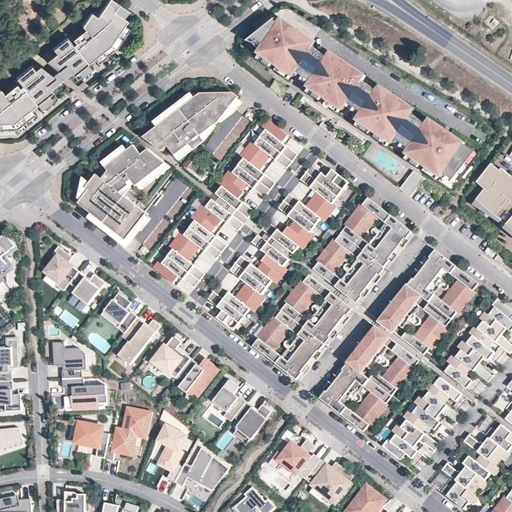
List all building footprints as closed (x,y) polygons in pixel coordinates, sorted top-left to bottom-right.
[(0,131),(12,130),(65,88),(71,84),(112,51),(127,30),(121,26),(124,21),(121,19),(126,11),(109,0),(105,0),(94,17),(89,14),(87,16),(86,16),(77,29),(80,32),(75,36),(72,33),(39,59),(31,65),(2,89),(5,92),(0,95),(0,131)] [(455,198),(483,162),(465,149),(466,148),(451,139),(448,143),(393,105),(395,101),(381,92),(380,93),(366,83),(366,82),(352,73),(349,76),(293,39),(296,35),(287,29),(279,31),(276,35),(264,27),(259,39),(254,43),(265,50),(256,63),(455,198)] [(278,82),(273,89),(285,98),(290,91),(278,82)] [(235,99),(228,93),(187,94),(137,134),(165,155),(170,151),(175,157),(188,146),(187,145),(199,136),(200,137),(218,122),(235,99)] [(241,116),(237,128),(245,130),(249,119),(241,116)] [(272,123),(260,138),(292,163),(297,156),(287,148),(288,147),(283,143),(282,142),(281,138),(285,133),(272,123)] [(325,125),(322,128),(336,139),(339,136),(325,125)] [(292,163),(260,138),(255,145),(249,152),(262,162),(265,158),(270,157),(276,162),(277,161),(287,169),(292,163)] [(112,188),(120,181),(122,180),(121,180),(125,177),(129,183),(159,160),(132,139),(78,182),(78,204),(81,207),(78,211),(120,244),(123,240),(126,242),(147,215),(144,213),(112,188)] [(245,149),(249,152),(255,145),(251,142),(245,149)] [(240,156),(244,159),(249,152),(245,149),(240,156)] [(244,159),(238,166),(270,191),(275,185),(265,177),(265,176),(260,171),(259,171),(259,166),(262,162),(249,152),(244,159)] [(184,167),(202,182),(210,173),(191,158),(184,167)] [(270,191),(238,166),(233,173),(227,181),(240,190),(243,186),(248,186),(254,190),(255,189),(265,197),(270,191)] [(349,183),(336,173),(332,178),(328,178),(327,177),(322,173),(321,175),(311,167),(306,173),(337,197),(343,190),(349,183)] [(223,177),(227,181),(233,173),(229,170),(223,177)] [(327,177),(328,178),(332,178),(336,173),(333,170),(327,177)] [(511,189),(506,185),(510,181),(502,174),(500,177),(492,170),(478,189),(485,195),(477,206),(505,229),(504,230),(502,232),(510,239),(511,236),(511,189)] [(414,171),(400,189),(411,197),(424,179),(414,171)] [(326,212),(332,204),(337,197),(306,173),(301,179),(311,187),(310,189),(316,193),(316,198),(314,202),(326,212)] [(221,188),(227,181),(223,177),(217,185),(221,188)] [(120,181),(112,188),(144,213),(150,204),(120,181)] [(243,204),(238,200),(237,199),(236,194),(240,190),(227,181),(221,188),(216,195),(247,220),(252,213),(242,206),(243,204)] [(349,183),(343,190),(347,193),(353,186),(349,183)] [(326,212),(314,202),(310,206),(306,207),(305,206),(300,202),(299,203),(289,195),(284,201),(315,226),(321,219),(326,212)] [(357,217),(366,224),(372,217),(376,220),(378,217),(386,223),(391,215),(369,198),(363,205),(365,207),(357,217)] [(200,214),(213,224),(216,220),(221,220),(222,220),(227,224),(228,223),(238,231),(243,225),(211,201),(206,207),(200,214)] [(292,230),(304,240),(310,233),(315,226),(284,201),(278,208),(289,216),(288,217),(294,222),(294,227),(292,230)] [(352,214),(357,217),(365,207),(363,205),(361,203),(352,214)] [(200,214),(206,207),(202,204),(196,211),(200,214)] [(326,212),(330,215),(336,207),(332,204),(326,212)] [(473,211),(504,230),(505,229),(477,206),(473,211)] [(195,222),(200,214),(196,211),(191,219),(195,222)] [(321,219),(325,222),(330,215),(326,212),(321,219)] [(195,222),(189,229),(221,254),(226,247),(215,239),(216,238),(210,233),(210,228),(213,224),(200,214),(195,222)] [(347,227),(348,228),(357,217),(352,214),(344,225),(346,227),(347,227)] [(391,215),(386,223),(382,229),(401,243),(411,231),(391,215)] [(341,234),(363,251),(369,243),(362,238),(370,228),(366,224),(357,217),(348,228),(347,227),(341,234)] [(304,240),(292,230),(288,235),(284,235),(277,230),(277,232),(266,224),(261,230),(272,238),(293,254),(298,247),(304,240)] [(178,243),(191,253),(194,249),(199,248),(199,249),(205,253),(206,252),(216,260),(221,254),(189,229),(184,236),(178,243)] [(401,243),(382,229),(374,239),(393,254),(401,243)] [(178,243),(184,236),(180,233),(174,240),(178,243)] [(304,240),(308,243),(314,236),(310,233),(304,240)] [(328,253),(342,264),(350,253),(357,259),(363,251),(341,234),(335,241),(336,242),(328,253)] [(0,266),(4,263),(0,258),(0,257),(13,247),(4,235),(0,237),(0,266)] [(277,275),(283,267),(288,260),(256,235),(251,242),(261,250),(261,251),(266,256),(267,256),(267,261),(264,265),(277,275)] [(324,250),(328,253),(336,242),(335,241),(333,239),(324,250)] [(363,251),(383,267),(393,254),(374,239),(370,244),(369,243),(363,251)] [(168,247),(172,250),(178,243),(174,240),(168,247)] [(298,247),(302,251),(308,243),(304,240),(298,247)] [(172,250),(167,257),(199,282),(203,276),(193,268),(194,267),(188,262),(187,257),(191,253),(178,243),(172,250)] [(69,284),(78,272),(71,267),(71,268),(67,265),(72,258),(58,247),(52,254),(57,258),(46,272),(58,282),(55,286),(63,292),(69,284)] [(320,264),(328,253),(324,250),(316,261),(318,263),(318,262),(320,264)] [(383,267),(363,251),(357,259),(358,259),(354,265),(373,279),(383,267)] [(450,274),(456,266),(437,251),(427,264),(446,278),(449,274),(450,274)] [(313,269),(335,287),(341,279),(334,274),(342,264),(328,253),(320,264),(318,262),(318,263),(313,269)] [(199,282),(167,257),(156,272),(168,281),(171,277),(177,277),(183,282),(183,280),(194,288),(199,282)] [(277,275),(264,265),(261,269),(257,270),(256,269),(250,265),(250,266),(239,258),(234,264),(266,289),(271,282),(277,275)] [(255,303),(261,296),(266,289),(234,264),(229,271),(239,279),(238,280),(244,284),(245,284),(245,289),(242,293),(255,303)] [(437,289),(446,278),(427,264),(418,275),(437,289)] [(373,279),(354,265),(346,275),(365,289),(373,279)] [(479,284),(456,266),(450,274),(458,280),(455,283),(460,286),(453,294),(463,301),(471,290),(473,291),(479,284)] [(277,275),(281,278),(287,270),(283,267),(277,275)] [(85,278),(78,272),(69,284),(76,289),(72,294),(87,306),(105,283),(94,275),(88,281),(84,278),(85,278)] [(271,282),(275,285),(281,278),(277,275),(271,282)] [(304,284),(296,294),(309,305),(317,294),(324,300),(330,293),(308,275),(302,282),(302,283),(304,284)] [(335,287),(355,302),(365,289),(346,275),(342,280),(341,279),(335,287)] [(418,275),(408,288),(428,303),(434,296),(433,295),(437,289),(418,275)] [(291,291),(296,294),(304,284),(302,283),(302,282),(300,280),(291,291)] [(255,303),(242,293),(239,298),(235,298),(234,297),(228,293),(227,294),(217,286),(212,293),(222,301),(244,317),(249,310),(255,303)] [(422,310),(428,303),(408,288),(398,300),(417,315),(421,310),(422,310)] [(454,312),(455,312),(454,311),(463,301),(453,294),(449,290),(441,301),(434,296),(428,303),(451,320),(456,313),(454,312)] [(471,290),(463,301),(467,304),(475,293),(473,291),(473,292),(471,290)] [(287,305),(296,294),(291,291),(283,302),(285,304),(286,304),(287,305)] [(220,321),(233,332),(239,324),(244,317),(222,301),(212,293),(207,299),(217,307),(216,308),(221,312),(223,312),(223,317),(220,321)] [(350,308),(330,293),(324,300),(325,301),(321,306),(340,321),(350,308)] [(124,334),(136,318),(130,312),(129,313),(125,311),(130,304),(118,294),(103,312),(120,325),(117,329),(124,334)] [(280,311),(302,328),(308,321),(301,315),(309,305),(296,294),(287,305),(286,304),(285,304),(280,311)] [(255,303),(259,306),(265,299),(261,296),(255,303)] [(499,301),(496,299),(491,306),(493,308),(499,301)] [(410,324),(417,315),(398,300),(392,309),(410,324)] [(467,304),(463,301),(454,311),(455,312),(456,313),(458,315),(467,304)] [(506,329),(510,332),(511,329),(511,322),(509,320),(508,316),(511,311),(499,301),(493,308),(488,315),(494,320),(501,325),(506,329)] [(249,310),(253,313),(259,306),(255,303),(249,310)] [(422,326),(436,336),(443,327),(445,328),(445,327),(451,320),(428,303),(422,310),(430,316),(422,326)] [(340,321),(321,306),(313,316),(332,330),(340,321)] [(392,309),(382,322),(401,337),(407,330),(406,329),(410,324),(392,309)] [(276,320),(268,330),(277,337),(281,340),(289,330),(297,336),(302,328),(280,311),(274,318),(276,320)] [(120,325),(103,312),(100,316),(117,329),(120,325)] [(482,322),(488,315),(484,312),(478,319),(482,322)] [(492,342),(509,355),(511,351),(511,346),(504,340),(505,339),(501,336),(498,334),(497,330),(501,325),(494,320),(488,315),(482,322),(477,329),(492,342)] [(264,327),(268,330),(276,320),(274,318),(272,316),(264,327)] [(302,328),(322,344),(332,330),(313,316),(309,321),(308,321),(302,328)] [(124,334),(121,338),(128,343),(117,356),(130,366),(160,327),(154,321),(148,328),(144,325),(145,324),(136,318),(124,334)] [(233,332),(237,335),(242,327),(239,324),(233,332)] [(506,329),(501,325),(497,330),(498,334),(501,336),(506,329)] [(423,355),(429,348),(428,348),(429,348),(428,346),(436,336),(422,326),(416,333),(414,336),(407,330),(401,337),(423,355)] [(471,337),(477,329),(473,326),(467,333),(471,337)] [(260,341),(268,330),(264,327),(255,338),(258,340),(258,339),(260,341)] [(443,327),(436,336),(439,339),(448,329),(445,327),(445,328),(443,327)] [(322,344),(302,328),(297,336),(293,342),(312,356),(322,344)] [(390,351),(396,344),(376,329),(366,341),(385,356),(389,351),(390,351)] [(485,359),(488,361),(494,353),(487,348),(486,344),(489,340),(477,329),(471,337),(467,343),(476,350),(480,354),(485,359)] [(252,347),(275,364),(281,356),(273,350),(275,348),(271,345),(277,337),(268,330),(260,341),(258,339),(252,347)] [(439,339),(436,336),(428,346),(429,348),(428,348),(429,348),(431,350),(439,339)] [(177,376),(190,360),(183,354),(182,355),(175,349),(181,342),(173,337),(153,362),(174,379),(177,376)] [(0,382),(12,382),(11,373),(9,373),(9,367),(14,367),(14,369),(18,369),(16,340),(6,340),(7,349),(0,349),(0,382)] [(467,343),(463,340),(458,347),(462,350),(467,343)] [(378,366),(385,356),(366,341),(359,351),(378,366)] [(312,356),(293,342),(286,351),(304,366),(312,356)] [(61,380),(81,379),(81,371),(86,370),(85,355),(78,349),(64,350),(63,343),(52,343),(53,367),(62,366),(62,371),(61,371),(61,380)] [(472,369),(489,382),(494,376),(483,368),(484,367),(480,364),(477,361),(477,358),(480,354),(476,350),(467,343),(462,350),(456,358),(469,367),(471,369),(472,369)] [(390,367),(403,378),(411,367),(413,369),(414,368),(418,362),(396,344),(390,351),(398,357),(390,367)] [(499,348),(491,358),(500,364),(508,354),(499,348)] [(275,364),(294,379),(304,366),(286,351),(282,357),(281,356),(275,364)] [(359,351),(349,364),(368,379),(374,372),(373,371),(378,366),(359,351)] [(451,365),(456,358),(452,355),(447,362),(451,365)] [(445,372),(467,389),(473,381),(467,376),(466,372),(469,367),(456,358),(451,365),(445,372)] [(190,360),(177,376),(183,381),(178,388),(186,394),(190,388),(197,394),(216,371),(205,362),(200,369),(197,372),(194,369),(196,366),(197,365),(190,360)] [(363,387),(368,379),(349,364),(339,377),(358,391),(362,386),(363,387)] [(374,372),(368,379),(391,397),(396,390),(395,389),(403,378),(390,367),(384,375),(382,378),(374,372)] [(411,367),(403,378),(407,381),(416,370),(414,368),(413,369),(411,367)] [(350,402),(358,391),(339,377),(331,387),(350,402)] [(407,381),(403,378),(395,389),(396,390),(399,392),(407,381)] [(461,395),(439,378),(434,385),(428,392),(441,402),(444,397),(448,397),(456,403),(461,395)] [(83,387),(83,379),(81,379),(61,380),(62,389),(70,388),(70,397),(73,397),(74,408),(95,408),(95,404),(106,403),(105,386),(83,387)] [(366,406),(375,413),(383,403),(385,404),(391,397),(368,379),(363,387),(370,392),(362,403),(366,406)] [(233,418),(245,402),(238,397),(238,398),(231,393),(236,386),(229,380),(212,402),(226,413),(223,417),(230,422),(233,418)] [(12,390),(12,382),(0,382),(0,406),(4,406),(4,412),(20,411),(20,395),(11,395),(11,390),(12,390)] [(428,392),(434,385),(430,382),(425,389),(428,392)] [(331,387),(321,400),(340,415),(346,408),(346,407),(350,402),(331,387)] [(193,400),(197,394),(190,388),(186,394),(193,400)] [(423,399),(417,406),(430,417),(434,412),(438,412),(441,414),(444,417),(445,415),(456,423),(461,417),(443,404),(442,403),(441,402),(428,392),(423,399)] [(417,406),(423,399),(419,396),(413,403),(417,406)] [(245,402),(233,418),(240,423),(235,428),(237,429),(243,434),(249,439),(251,440),(258,431),(256,430),(270,412),(261,405),(256,412),(252,409),(252,408),(245,402)] [(383,403),(375,413),(379,416),(388,406),(385,404),(383,403)] [(363,433),(368,426),(369,426),(367,424),(375,413),(366,406),(360,414),(356,411),(354,413),(346,408),(340,415),(363,433)] [(430,417),(417,406),(412,414),(406,421),(419,430),(422,426),(426,425),(433,431),(439,423),(436,421),(434,419),(430,417)] [(114,460),(115,454),(134,457),(137,438),(148,440),(153,413),(128,408),(124,430),(117,429),(116,434),(108,433),(104,458),(114,460)] [(406,421),(412,414),(408,410),(402,418),(406,421)] [(438,412),(434,412),(430,417),(434,419),(436,421),(441,414),(438,412)] [(379,416),(375,413),(367,424),(369,426),(368,426),(370,428),(379,416)] [(406,421),(395,435),(408,445),(412,441),(416,440),(419,443),(422,445),(423,444),(434,452),(438,446),(421,432),(420,432),(419,430),(406,421)] [(104,458),(108,433),(105,432),(106,427),(79,422),(75,445),(98,449),(97,457),(104,458)] [(395,435),(401,428),(397,425),(391,432),(395,435)] [(504,426),(497,434),(501,434),(506,428),(504,426)] [(174,483),(182,468),(175,464),(182,452),(178,450),(185,437),(166,427),(159,441),(166,445),(169,446),(159,464),(171,470),(166,479),(174,483)] [(0,447),(22,440),(18,428),(0,430),(0,447)] [(493,443),(506,454),(511,445),(511,432),(506,428),(501,434),(497,434),(490,429),(484,436),(488,439),(493,443)] [(233,434),(245,444),(249,439),(243,434),(237,429),(233,434)] [(408,445),(395,435),(390,442),(384,449),(396,459),(400,454),(404,454),(411,459),(417,452),(414,449),(410,446),(408,445)] [(506,454),(493,443),(490,447),(486,447),(483,445),(479,443),(478,444),(468,436),(463,442),(481,456),(483,457),(495,467),(506,454)] [(384,449),(390,442),(386,439),(380,446),(384,449)] [(486,447),(490,447),(493,443),(488,439),(483,445),(486,447)] [(416,440),(412,441),(408,445),(410,446),(414,449),(419,443),(416,440)] [(304,480),(320,460),(313,455),(310,459),(306,456),(304,454),(309,448),(311,450),(314,446),(306,441),(299,450),(291,445),(282,456),(277,452),(268,464),(276,470),(282,463),(284,460),(298,471),(296,473),(304,480)] [(157,463),(159,464),(169,446),(166,445),(157,463)] [(182,468),(174,483),(181,487),(186,478),(191,481),(192,480),(195,481),(194,483),(203,487),(204,486),(211,490),(219,475),(222,477),(228,470),(200,449),(190,468),(184,464),(182,468)] [(504,464),(510,457),(506,454),(500,461),(504,464)] [(471,471),(484,481),(495,467),(483,457),(480,462),(475,462),(468,457),(462,464),(466,467),(470,470),(471,471)] [(296,473),(298,471),(284,460),(282,463),(295,474),(296,473)] [(327,466),(320,460),(304,480),(312,486),(312,485),(334,502),(348,484),(353,477),(335,463),(330,470),(326,467),(327,466)] [(479,488),(484,481),(471,471),(468,475),(464,476),(461,474),(457,471),(456,472),(446,464),(441,471),(459,484),(461,486),(473,496),(479,488)] [(464,476),(468,475),(471,471),(470,470),(466,467),(461,474),(464,476)] [(494,477),(499,470),(495,467),(490,474),(494,477)] [(483,492),(488,484),(484,481),(479,488),(483,492)] [(440,493),(462,510),(468,503),(473,496),(461,486),(458,490),(453,491),(446,485),(440,493)] [(375,511),(384,501),(366,487),(351,506),(358,511),(375,511)] [(251,488),(243,495),(245,498),(233,508),(236,511),(269,511),(274,508),(266,500),(264,502),(251,488)] [(74,491),(64,490),(65,497),(56,498),(56,511),(84,511),(84,507),(87,507),(87,495),(81,495),(81,493),(79,491),(76,493),(74,491)] [(511,511),(511,490),(506,497),(506,498),(507,499),(499,510),(502,511),(511,511)] [(504,495),(495,507),(499,510),(507,499),(506,498),(506,497),(504,495)] [(472,506),(477,499),(473,496),(468,503),(472,506)] [(0,511),(30,511),(29,500),(18,502),(14,503),(12,498),(0,501),(0,511)] [(136,511),(138,507),(126,503),(123,510),(122,511),(118,511),(119,508),(119,506),(104,503),(102,511),(136,511)]
